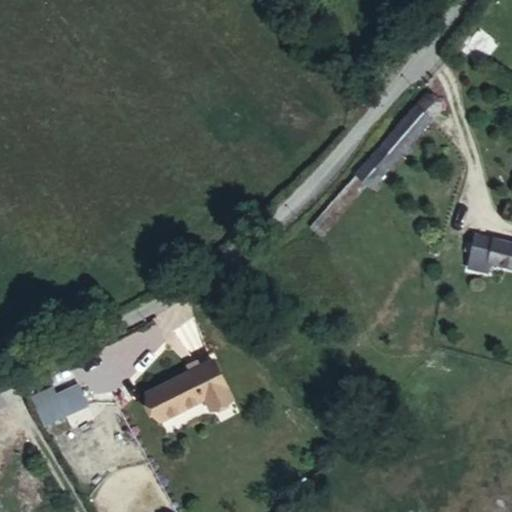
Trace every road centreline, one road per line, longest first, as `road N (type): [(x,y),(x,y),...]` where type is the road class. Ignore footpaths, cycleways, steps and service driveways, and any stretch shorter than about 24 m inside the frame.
road 1 (residential): [(466,0),(279,217),(171,304),(0,381)]
road 2 (residential): [(0,387),(78,511)]
